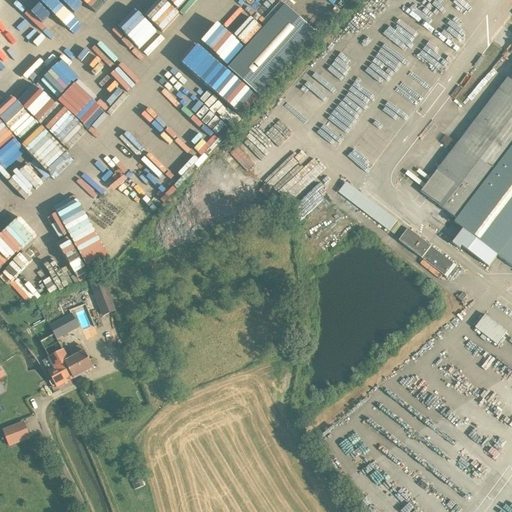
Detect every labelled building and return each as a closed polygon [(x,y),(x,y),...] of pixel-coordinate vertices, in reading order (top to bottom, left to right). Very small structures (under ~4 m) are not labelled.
[(39,0),(41,1),(42,1),(51,8),(55,10),(62,2),(62,0),(39,0)] [(284,4),(227,67),(258,95),(316,32),(284,4)] [(167,9),(154,13),(158,24),(171,21),(167,9)] [(33,50),(51,31),(66,45),(77,34),(60,18),(52,27),(34,10),(13,32),(33,50)] [(0,117),(2,119),(34,87),(39,92),(47,83),(5,41),(0,45),(0,117)] [(31,64),(39,56),(32,49),(24,57),(31,64)] [(511,73),(510,76),(421,193),(457,220),(454,223),(462,229),(451,243),(460,250),(462,247),(489,268),(498,257),(511,267),(511,73)] [(465,96),(457,106),(462,110),(470,100),(465,96)] [(73,190),(57,170),(53,173),(37,153),(41,150),(36,143),(18,156),(56,203),(73,190)] [(246,172),(256,163),(238,145),(228,154),(246,172)] [(99,201),(117,184),(112,180),(95,197),(99,201)] [(402,224),(342,182),(334,194),(389,233),(392,229),(396,232),(402,224)] [(107,258),(85,219),(62,232),(84,271),(107,258)] [(454,264),(432,247),(408,229),(399,242),(445,276),(454,264)] [(116,313),(104,279),(92,284),(105,317),(116,313)] [(55,339),(82,327),(79,320),(86,316),(83,309),(48,324),(55,339)] [(481,314),(471,327),(495,346),(505,333),(481,314)] [(74,359),(69,361),(65,363),(74,379),(74,380),(94,370),(82,346),(70,353),(74,359)] [(128,347),(119,350),(124,362),(132,359),(128,347)] [(64,350),(43,361),(49,372),(54,381),(50,383),(51,385),(53,388),(57,386),(58,388),(74,379),(65,363),(69,361),(64,350)] [(23,423),(19,425),(3,431),(8,446),(29,438),(23,423)] [(142,489),(139,480),(130,484),(133,492),(142,489)]
